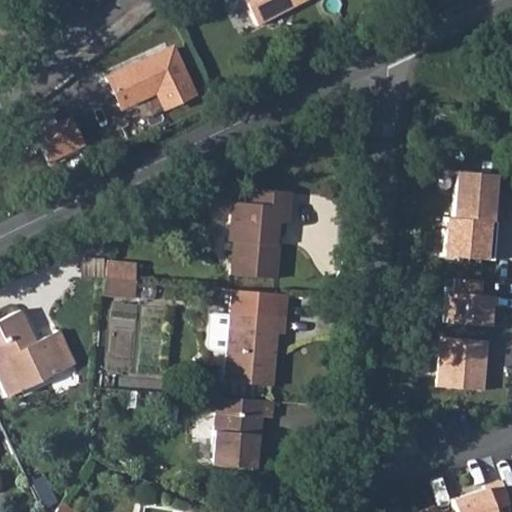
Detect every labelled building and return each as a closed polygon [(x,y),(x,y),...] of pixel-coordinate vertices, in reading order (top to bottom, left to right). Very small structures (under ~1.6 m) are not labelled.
[(241,0),(251,20),(292,0),(241,0)] [(0,73),(21,55),(9,47),(0,54),(0,73)] [(187,92),(165,47),(101,77),(115,105),(150,88),(158,106),(187,92)] [(44,159),(80,142),(67,115),(31,132),(44,159)] [(442,213),(438,252),(487,256),(488,202),(485,202),(488,173),(451,170),(449,213),(442,213)] [(235,195),(231,233),(240,234),(239,249),(236,248),(234,268),(277,273),(280,239),(277,238),(279,217),(289,218),(292,186),(255,182),(253,197),(235,195)] [(109,272),(140,274),(141,258),(111,255),(109,272)] [(109,272),(107,289),(138,292),(140,274),(109,272)] [(441,292),(439,321),(482,324),(484,295),(475,294),(476,279),(450,277),(449,292),(441,292)] [(233,310),(213,308),(209,343),(229,345),(226,375),(272,380),(278,327),(285,328),(289,288),(236,283),(233,310)] [(21,310),(0,320),(0,359),(1,362),(7,359),(22,390),(75,364),(60,331),(33,344),(29,335),(33,333),(21,310)] [(113,331),(108,379),(161,384),(165,336),(113,331)] [(435,336),(432,386),(478,390),(482,340),(435,336)] [(218,407),(211,461),(253,465),(259,412),(218,407)] [(481,490),(445,501),(449,511),(488,511),(488,510),(504,504),(497,481),(480,486),(481,490)]
